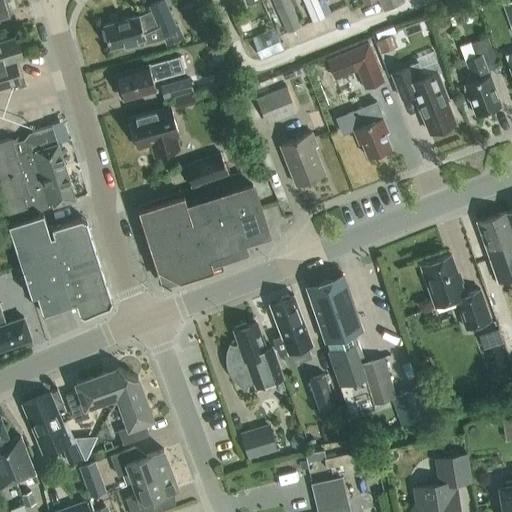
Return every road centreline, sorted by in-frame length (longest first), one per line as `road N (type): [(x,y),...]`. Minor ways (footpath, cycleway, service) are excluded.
road 1 (tertiary): [(149,317),(511,179)]
road 2 (residential): [(149,317),(51,0)]
road 3 (residential): [(220,511),(149,317)]
road 4 (tertiary): [(149,317),(0,382)]
